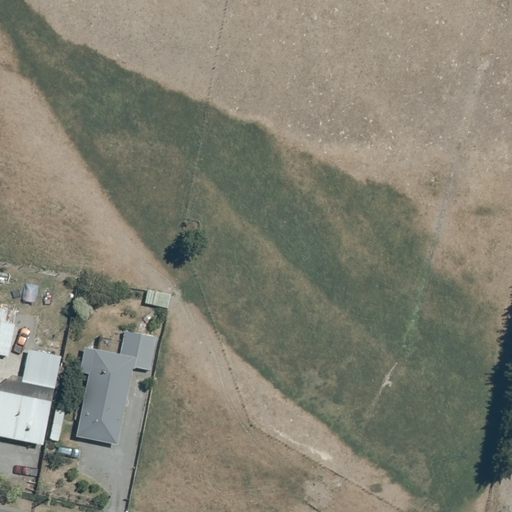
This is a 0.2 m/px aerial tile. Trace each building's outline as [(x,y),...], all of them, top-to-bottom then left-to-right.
[(164,308),(167,292),(145,288),(142,303),(164,308)] [(14,308),(0,305),(0,354),(5,356),(14,308)] [(157,334),(119,326),(115,348),(86,342),(81,369),(88,370),(76,433),(117,440),(132,364),(150,367),(157,334)] [(58,354),(24,348),(18,382),(51,388),(58,354)] [(47,400),(0,391),(0,437),(39,445),(47,400)]
